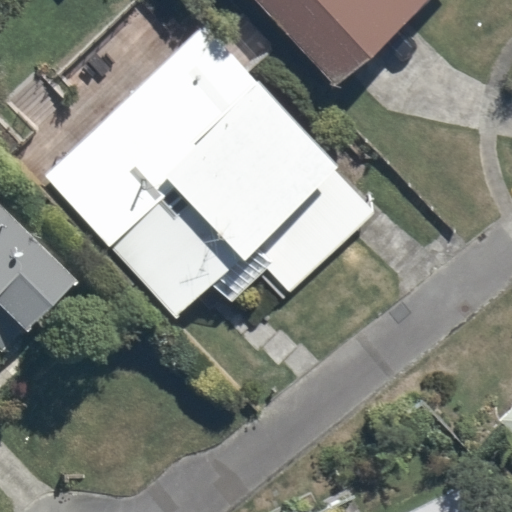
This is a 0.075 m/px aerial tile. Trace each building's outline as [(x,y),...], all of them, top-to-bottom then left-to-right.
[(266,0),(353,82),(431,0),(266,0)] [(389,197),(210,14),(47,173),(189,319),(253,257),(289,294),(389,197)] [(76,283),(0,202),(0,314),(20,335),(76,283)] [(511,403),(499,416),(511,430),(511,403)] [(485,511),(461,460),(349,511),(485,511)]
